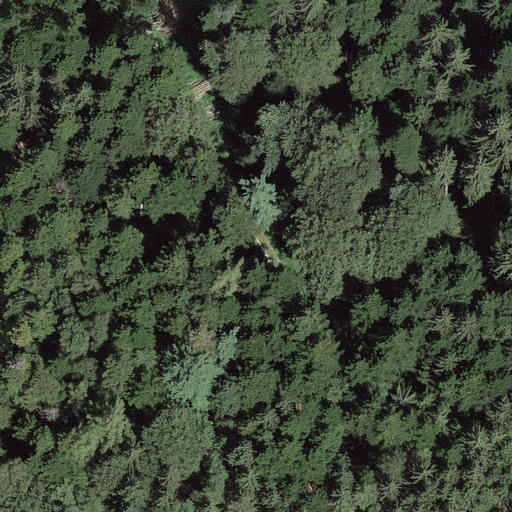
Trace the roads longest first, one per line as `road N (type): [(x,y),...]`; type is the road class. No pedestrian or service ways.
road 1 (track): [(511,462),(430,409),(324,309),(139,0)]
road 2 (track): [(258,198),(214,437),(220,479),(238,511)]
